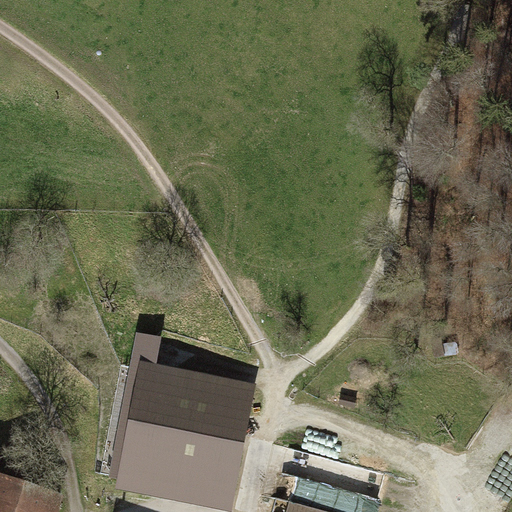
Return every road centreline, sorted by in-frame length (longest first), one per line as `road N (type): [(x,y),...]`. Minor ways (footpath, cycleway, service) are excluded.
road 1 (track): [(275,385),(229,282),(145,149),(72,79),(0,27)]
road 2 (track): [(275,385),(347,324),(378,276),(410,136),(457,30),(461,0)]
road 3 (track): [(78,511),(57,425),(0,343)]
road 4 (track): [(245,511),(275,385)]
